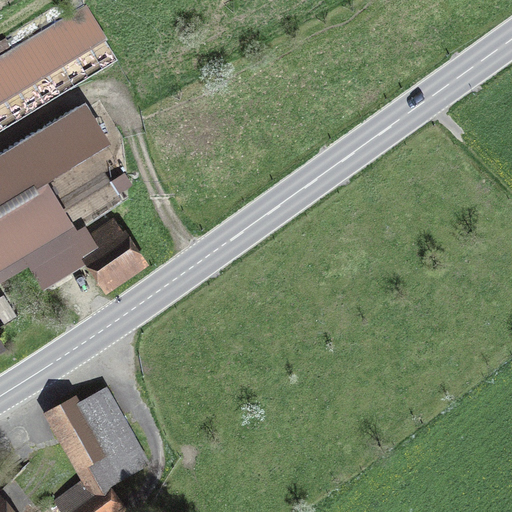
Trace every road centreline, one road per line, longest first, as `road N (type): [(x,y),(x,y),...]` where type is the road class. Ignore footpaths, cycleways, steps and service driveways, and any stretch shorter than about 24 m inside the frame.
road 1 (secondary): [(0,395),(511,39)]
road 2 (track): [(110,92),(196,262)]
